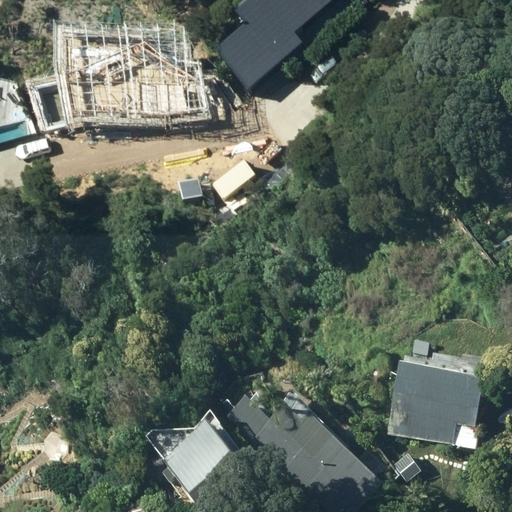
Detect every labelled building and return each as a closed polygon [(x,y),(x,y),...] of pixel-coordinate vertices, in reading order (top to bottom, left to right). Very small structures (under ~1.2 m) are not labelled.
[(220,63),(251,101),(305,56),(296,45),(335,12),(324,0),(268,0),(237,26),(248,39),(220,63)] [(483,234),(489,229),(489,222),(481,218),(475,223),(476,231),(483,234)] [(414,352),(426,354),(428,342),(416,341),(414,352)] [(486,375),(401,359),(387,432),(477,449),(481,428),(476,427),(486,375)] [(178,475),(203,511),(212,511),(256,482),(210,416),(166,458),(171,466),(164,470),(170,480),(178,475)] [(382,484),(338,442),(316,465),(282,433),(265,450),(303,486),(307,483),(330,505),(339,496),(348,506),(355,500),(361,507),(382,484)]
